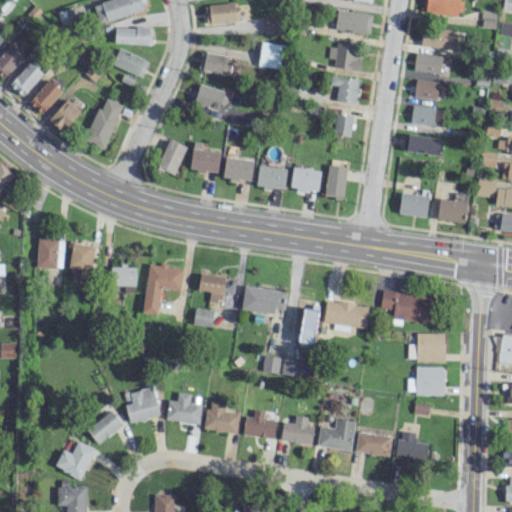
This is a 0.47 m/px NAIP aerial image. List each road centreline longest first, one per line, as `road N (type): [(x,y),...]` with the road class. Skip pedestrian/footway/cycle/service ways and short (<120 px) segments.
road 1 (secondary): [(511,266),(140,206),(83,183),(0,123)]
road 2 (residential): [(471,503),(153,459)]
road 3 (tertiary): [(480,262),(470,511)]
road 4 (residential): [(400,0),(363,245)]
road 5 (residential): [(174,0),(176,53),(112,196)]
